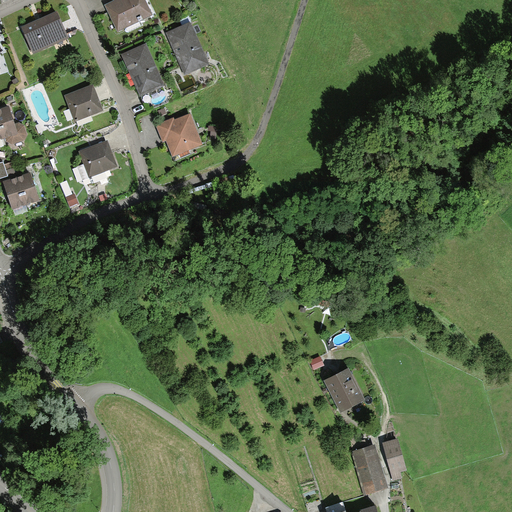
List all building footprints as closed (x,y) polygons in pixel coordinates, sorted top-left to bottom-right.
[(145,0),(112,0),(104,4),(117,31),(152,14),(145,0)] [(57,10),(20,25),(31,53),(68,37),(57,10)] [(190,21),(165,33),(183,74),(209,63),(190,21)] [(145,42),(121,53),(140,94),(164,84),(145,42)] [(92,83),(64,95),(75,120),(103,109),(92,83)] [(0,137),(4,136),(5,140),(11,143),(23,139),(26,134),(24,126),(18,122),(15,123),(9,105),(3,107),(0,108),(0,137)] [(173,117),(155,124),(162,142),(166,140),(173,156),(202,144),(190,113),(174,120),(173,117)] [(108,139),(79,151),(89,176),(118,165),(108,139)] [(11,178),(2,181),(11,209),(13,215),(33,209),(31,203),(39,200),(31,172),(23,175),(11,178)] [(74,194),(65,197),(69,207),(78,204),(74,194)] [(321,356),(310,361),(314,370),(324,365),(321,356)] [(349,367),(324,380),(341,413),(365,400),(349,367)] [(398,439),(384,442),(393,479),(402,477),(400,470),(406,469),(398,439)] [(375,445),(352,451),(364,494),(387,488),(375,445)] [(328,511),(378,511),(376,503),(364,507),(348,511),(346,511),(343,500),(327,505),(328,511)]
